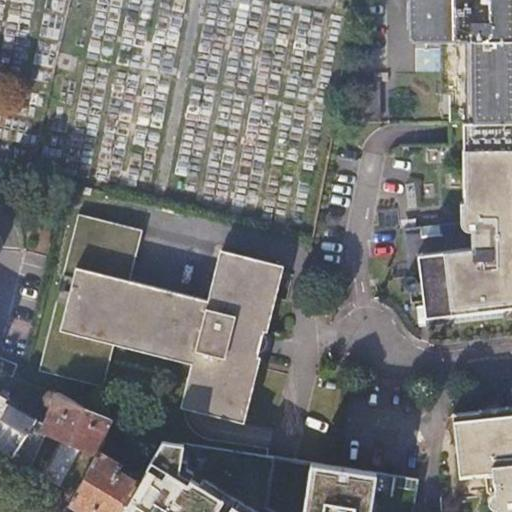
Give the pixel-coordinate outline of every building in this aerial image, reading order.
[(414,38),(437,38),(436,0),(407,0),(407,32),(414,38)] [(449,92),(449,119),(464,119),(511,117),(511,0),(436,0),(437,38),(439,92),(449,92)] [(373,71),(373,80),(378,80),(387,80),(387,71),(373,71)] [(378,80),(373,80),(362,80),(363,120),(379,120),(378,80)] [(511,117),(464,119),(466,199),(462,199),(462,219),(455,225),(449,221),(405,226),(410,272),(421,271),(427,326),(510,316),(511,313),(511,117)] [(86,185),(85,187),(84,194),(91,195),(93,189),(93,187),(86,185)] [(191,364),(181,402),(244,417),(258,357),(262,342),(264,331),(279,271),(217,256),(206,301),(128,281),(141,230),(76,214),(61,275),(72,278),(66,303),(55,300),(38,372),(103,388),(113,344),(191,364)] [(218,250),(217,256),(279,271),(264,331),(266,331),(282,266),(218,250)] [(244,417),(181,402),(180,407),(184,408),(195,411),(206,414),(244,423),(260,358),(258,357),(244,417)] [(0,374),(10,378),(16,365),(0,358),(0,374)] [(57,397),(49,394),(46,401),(54,404),(57,397)] [(0,460),(26,476),(43,432),(29,427),(32,420),(4,403),(6,400),(0,396),(0,460)] [(95,452),(108,418),(57,397),(54,404),(43,431),(61,438),(74,444),(61,468),(65,470),(57,486),(53,493),(68,502),(95,452)] [(511,511),(511,407),(453,414),(459,476),(493,472),(493,477),(495,492),(492,492),(491,494),(489,502),(497,509),(497,511),(511,511)] [(40,476),(57,486),(65,470),(61,468),(74,444),(61,438),(40,476)] [(370,511),(377,473),(329,465),(315,463),(304,511),(249,511),(233,502),(227,511),(218,507),(224,497),(179,470),(184,443),(162,440),(146,467),(120,511),(370,511)] [(83,511),(120,511),(146,467),(127,456),(121,466),(95,452),(68,502),(83,511)]
